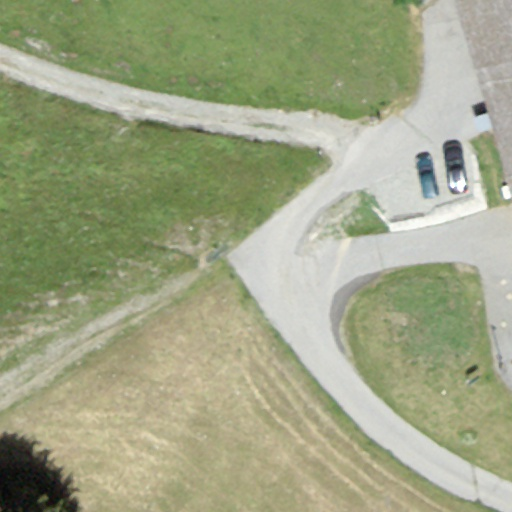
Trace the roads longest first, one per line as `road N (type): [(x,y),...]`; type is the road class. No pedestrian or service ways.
road 1 (unclassified): [(511,495),(445,467),(376,420),(324,362),(282,290),(275,261),(294,216),(324,187),(386,153)]
road 2 (track): [(386,153),(0,71)]
